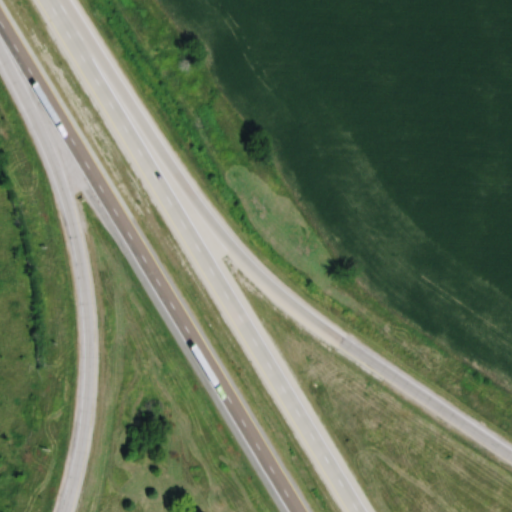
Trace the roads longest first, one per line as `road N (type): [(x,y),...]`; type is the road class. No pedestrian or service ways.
road 1 (motorway): [(511,459),(265,293),(189,205),(72,38)]
road 2 (motorway): [(353,511),(49,0)]
road 3 (motorway): [(0,38),(289,511)]
road 4 (motorway): [(19,72),(60,181),(81,291),(81,400),(63,511)]
